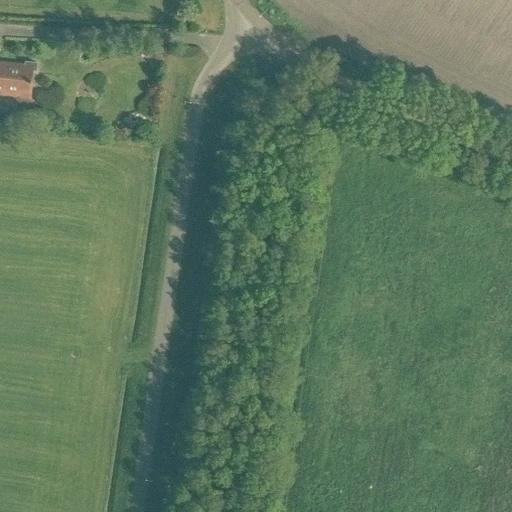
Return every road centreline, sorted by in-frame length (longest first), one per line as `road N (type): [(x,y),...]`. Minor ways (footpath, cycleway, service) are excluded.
road 1 (unclassified): [(136,511),(197,93),(246,19)]
road 2 (unclassified): [(511,160),(308,65),(246,19)]
